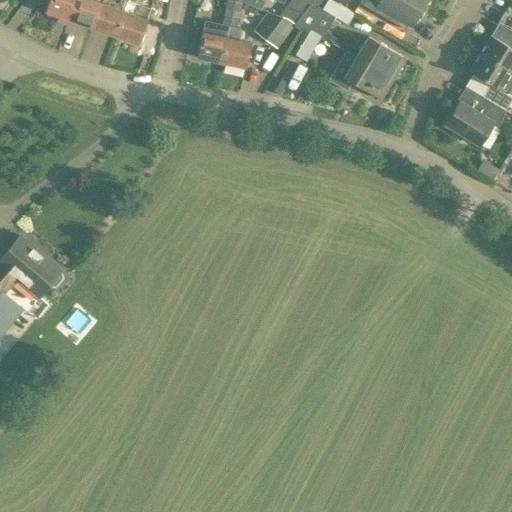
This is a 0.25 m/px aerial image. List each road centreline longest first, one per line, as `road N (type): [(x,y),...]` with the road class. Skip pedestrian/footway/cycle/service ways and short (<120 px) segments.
road 1 (residential): [(405,151),(160,93)]
road 2 (residential): [(405,151),(429,69),(472,0)]
road 3 (residential): [(160,93),(21,51)]
road 4 (unclassified): [(511,216),(405,151)]
